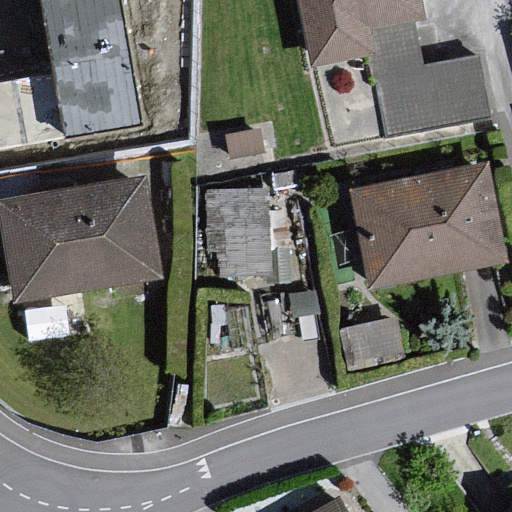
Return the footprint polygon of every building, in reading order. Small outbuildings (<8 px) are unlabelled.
[(116,0),(40,0),(63,131),(137,119),(116,0)] [(408,0),(301,0),(312,57),(375,45),(391,129),(487,111),(477,58),(421,68),(408,0)] [(489,165),(353,191),(369,273),(505,248),(489,165)] [(210,174),(213,261),(273,259),(270,172),(210,174)] [(138,180),(0,203),(0,215),(12,289),(153,266),(138,180)] [(393,303),(348,318),(357,347),(402,332),(393,303)]
